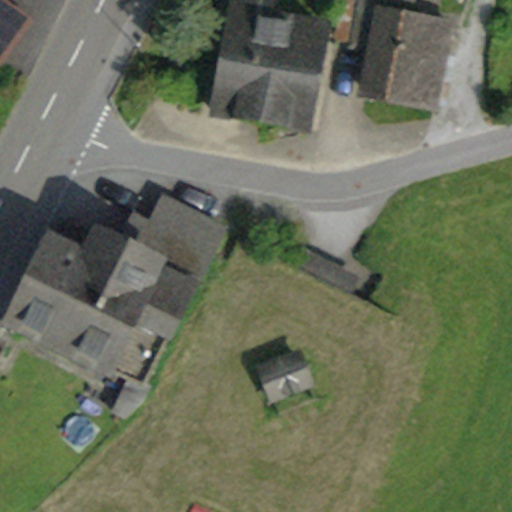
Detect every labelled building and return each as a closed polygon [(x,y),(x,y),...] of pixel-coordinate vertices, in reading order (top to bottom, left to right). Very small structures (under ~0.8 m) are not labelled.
[(236,0),(215,114),(305,130),(323,31),(267,21),(271,0),(236,0)] [(375,48),(366,92),(435,105),(451,27),(406,17),(409,0),(363,0),(360,15),(381,19),(375,48)] [(0,62),(1,63),(27,26),(0,6),(0,62)] [(354,44),(375,48),(381,19),(360,15),(354,44)] [(148,388),(144,386),(221,230),(166,203),(153,229),(137,221),(122,250),(97,237),(91,250),(85,262),(52,246),(20,311),(8,315),(12,325),(15,335),(26,331),(130,381),(114,412),(125,417),(142,402),(148,388)] [(308,386),(297,356),(262,369),(274,399),(308,386)]
